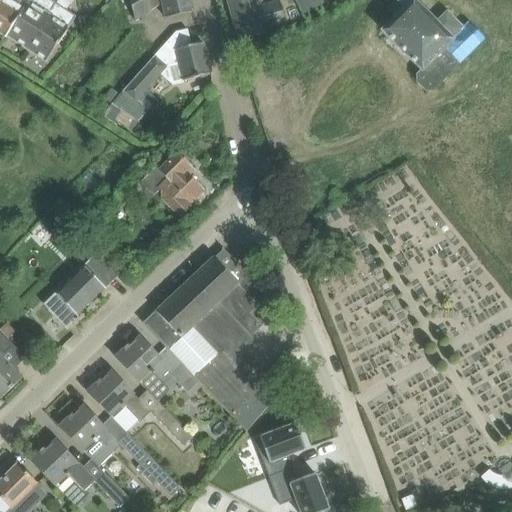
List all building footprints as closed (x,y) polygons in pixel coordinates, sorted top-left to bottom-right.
[(0,0),(0,37),(2,39),(4,36),(6,38),(7,36),(6,36),(29,0),(0,0)] [(27,49),(57,4),(50,0),(30,0),(7,36),(27,49)] [(76,17),(67,10),(73,0),(59,0),(57,4),(27,49),(47,62),(76,17)] [(117,0),(121,14),(123,13),(132,10),(132,7),(143,0),(117,0)] [(132,10),(123,13),(125,13),(128,23),(135,21),(162,4),(165,19),(194,12),(191,0),(143,0),(132,7),(132,10)] [(227,0),(232,16),(239,41),(258,35),(264,34),(263,30),(286,23),(279,0),(277,0),(257,7),(257,5),(259,5),(263,1),(262,0),(227,0)] [(396,17),(382,31),(422,71),(417,75),(417,82),(426,91),(433,91),(457,67),(457,60),(460,64),(484,40),(469,24),(464,29),(447,12),(436,23),(414,1),(415,0),(396,0),(397,0),(389,9),(396,17)] [(123,91),(117,97),(113,102),(119,106),(126,113),(135,119),(144,109),(135,102),(168,66),(179,63),(183,81),(211,74),(204,43),(192,46),(188,30),(176,33),(163,47),(123,90),(123,91)] [(103,117),(111,123),(119,111),(111,105),(103,117)] [(177,153),(163,167),(160,169),(158,167),(142,182),(154,196),(161,190),(168,197),(164,200),(180,216),(190,206),(204,191),(189,176),(194,171),(177,153)] [(106,217),(93,230),(110,247),(124,231),(114,221),(113,223),(106,217)] [(45,306),(67,328),(120,276),(83,239),(72,250),(86,265),(45,306)] [(234,259),(221,271),(250,301),(262,288),(234,259)] [(221,271),(209,283),(238,312),(250,301),(221,271)] [(209,283),(197,295),(226,324),(238,312),(209,283)] [(197,295),(185,307),(213,336),(226,324),(197,295)] [(185,307),(173,318),(201,347),(213,336),(185,307)] [(173,318),(160,331),(189,360),(201,347),(173,318)] [(1,331),(8,339),(15,333),(7,325),(1,331)] [(0,330),(0,349),(3,353),(13,344),(8,339),(1,331),(0,330)] [(251,337),(225,362),(237,375),(266,347),(254,334),(251,337)] [(115,357),(129,372),(142,385),(154,373),(160,380),(171,369),(140,337),(130,347),(128,345),(115,357)] [(266,347),(237,375),(249,387),(278,359),(266,347)] [(0,397),(2,399),(23,378),(0,354),(0,397)] [(278,359),(249,387),(261,400),(290,372),(278,359)] [(202,385),(183,365),(171,376),(188,393),(189,392),(192,396),(202,385)] [(87,392),(101,406),(114,419),(126,408),(140,423),(151,412),(126,386),(112,372),(102,381),(100,380),(87,392)] [(85,454),(91,460),(101,470),(115,457),(106,447),(115,439),(98,420),(84,406),(74,416),(72,414),(59,427),(85,454)] [(192,437),(163,407),(154,416),(183,446),(192,437)] [(296,424),(254,440),(269,478),(293,468),(288,456),(306,449),(296,424)] [(149,456),(128,434),(118,443),(140,465),(149,456)] [(120,508),(129,499),(101,470),(91,460),(82,468),(56,441),(46,450),(44,449),(31,461),(58,489),(76,508),(90,494),(86,490),(95,482),(120,508)] [(0,511),(8,511),(11,509),(12,509),(25,496),(29,501),(41,489),(36,485),(37,484),(18,464),(0,481),(0,511)] [(293,468),(269,478),(280,506),(296,500),(300,511),(325,511),(329,510),(315,474),(298,480),(293,468)] [(402,500),(406,511),(418,506),(413,495),(402,500)]
